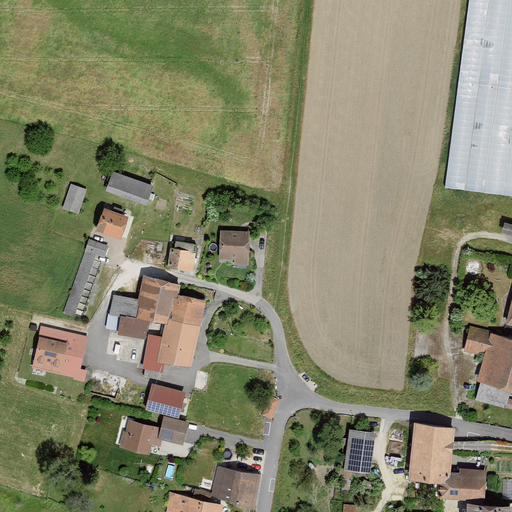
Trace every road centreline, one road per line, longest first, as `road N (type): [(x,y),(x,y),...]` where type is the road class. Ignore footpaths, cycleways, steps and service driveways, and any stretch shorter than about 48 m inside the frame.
road 1 (track): [(511,239),(481,234),(457,247),(446,327),(459,423)]
road 2 (residential): [(287,397),(276,324),(261,305),(135,264)]
road 3 (residential): [(511,434),(287,397)]
